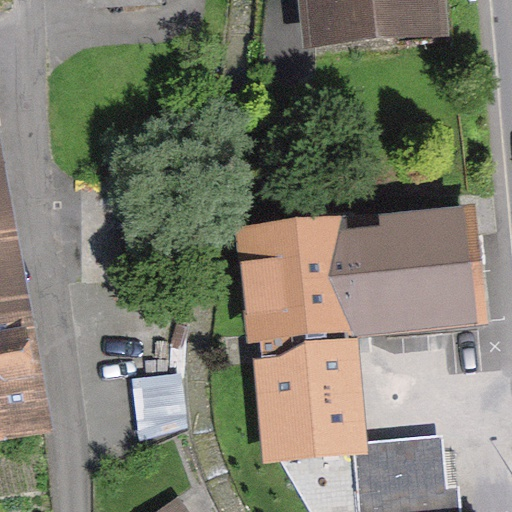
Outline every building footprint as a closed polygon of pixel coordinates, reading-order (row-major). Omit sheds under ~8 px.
[(95,0),(95,11),(152,10),(151,0),(95,0)] [(312,0),(317,44),(436,33),(432,0),(312,0)] [(321,332),(355,320),(473,312),(462,214),(380,220),(382,243),(345,246),(344,236),(248,243),(259,335),(321,332)] [(0,426),(18,423),(0,323),(0,426)] [(332,478),(330,447),(348,445),(340,354),(280,359),(291,481),(332,478)] [(142,370),(145,425),(192,422),(189,367),(142,370)]
